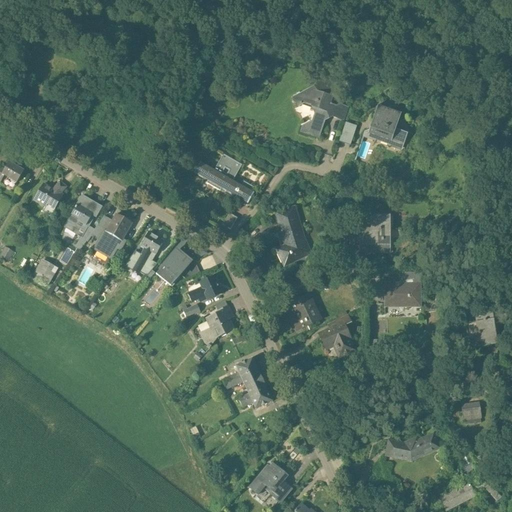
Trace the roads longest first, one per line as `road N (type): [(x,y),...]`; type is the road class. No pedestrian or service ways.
road 1 (unclassified): [(356,511),(218,245),(0,121)]
road 2 (unknown): [(293,393),(351,365),(438,363)]
